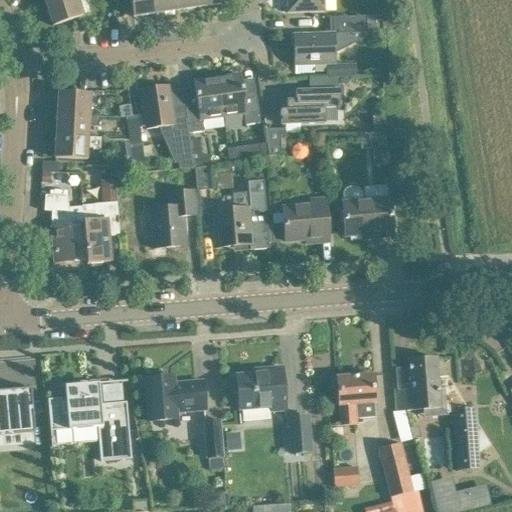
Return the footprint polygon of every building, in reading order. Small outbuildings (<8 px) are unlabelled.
[(77,0),(63,0),(45,6),(52,27),(83,17),(77,0)] [(155,15),(152,0),(129,0),(133,18),(155,15)] [(174,0),(152,0),(155,15),(176,12),(174,0)] [(196,0),(174,0),(176,12),(198,9),(196,0)] [(218,0),(196,0),(198,9),(220,5),(218,0)] [(286,0),(287,14),(324,13),(323,0),(286,0)] [(357,41),(357,34),(367,34),(366,18),(332,19),(333,35),(313,35),(293,36),(295,73),(296,73),(296,67),(334,65),(334,52),(336,52),(357,41)] [(241,76),(217,80),(222,117),(243,114),(245,127),(258,125),(256,96),(244,98),(241,76)] [(196,105),(185,107),(189,135),(204,133),(202,120),(222,117),(217,80),(193,83),(196,105)] [(189,135),(185,107),(171,109),(167,87),(140,91),(142,111),(143,116),(137,117),(138,121),(138,127),(145,126),(146,131),(161,128),(177,164),(178,164),(179,170),(194,168),(189,135)] [(280,111),(281,126),(325,124),(324,110),(340,109),(339,91),(295,92),(295,101),(285,101),(285,111),(280,111)] [(58,93),(56,115),(89,117),(90,95),(58,93)] [(120,119),(131,117),(130,106),(118,108),(120,119)] [(56,115),(55,137),(88,139),(88,138),(88,125),(94,126),(94,128),(98,128),(99,118),(89,117),(56,115)] [(126,123),(129,141),(140,140),(138,127),(138,121),(126,123)] [(284,129),(265,130),(267,144),(269,158),(281,156),(280,137),(284,137),(284,129)] [(364,135),(359,135),(360,150),(372,150),(373,167),(386,165),(389,165),(384,134),(383,134),(373,134),(364,135)] [(88,139),(55,137),(54,159),(86,161),(87,149),(92,149),(92,151),(100,151),(100,139),(88,138),(88,139)] [(140,140),(129,141),(132,160),(127,161),(129,175),(145,174),(140,140)] [(269,158),(267,144),(258,145),(259,159),(269,158)] [(42,163),(41,172),(58,173),(59,164),(42,163)] [(194,169),(196,192),(210,191),(208,168),(194,169)] [(192,169),(182,170),(183,190),(194,189),(192,169)] [(129,175),(115,177),(116,189),(150,185),(148,173),(145,174),(129,175)] [(41,175),(41,183),(50,183),(50,175),(41,175)] [(247,183),(248,193),(232,195),(234,211),(214,213),(216,233),(213,233),(215,249),(249,246),(250,251),(269,250),(268,244),(273,244),(271,225),(267,225),(263,182),(247,183)] [(389,200),(369,201),(362,202),(362,194),(360,191),(358,188),(354,187),(347,188),(344,190),(343,192),(342,196),(343,203),(342,204),(343,218),(345,238),(364,236),(365,240),(374,239),(392,237),(389,200)] [(151,210),(153,230),(154,250),(185,247),(182,217),(196,216),(195,196),(194,192),(169,194),(170,208),(151,210)] [(55,265),(86,262),(82,206),(68,207),(67,198),(65,198),(45,196),(44,212),(51,213),(50,234),(52,234),(55,265)] [(328,238),(326,218),(325,200),(310,201),(311,206),(282,209),(285,243),(306,241),(306,245),(328,243),(328,238)] [(86,262),(86,266),(109,264),(107,238),(119,237),(119,235),(117,203),(82,206),(86,262)] [(131,234),(119,235),(119,237),(120,247),(132,246),(131,234)] [(438,390),(436,359),(408,361),(410,390),(395,391),(397,413),(446,409),(446,416),(447,416),(447,413),(452,412),(457,472),(479,470),(477,453),(487,446),(475,426),(474,409),(465,410),(465,409),(464,410),(450,387),(445,390),(438,390)] [(239,411),(271,408),(271,412),(285,411),(282,369),(263,370),(264,374),(236,377),(236,379),(233,381),(234,394),(237,396),(239,411)] [(336,379),(340,427),(357,426),(356,420),(376,418),(375,403),(373,376),(336,379)] [(173,378),(164,378),(144,380),(148,423),(177,421),(176,414),(205,411),(203,382),(174,385),(173,378)] [(97,427),(98,445),(99,447),(101,462),(105,462),(105,463),(131,460),(126,403),(101,405),(100,393),(99,393),(98,389),(88,389),(88,385),(64,387),(65,399),(47,400),(52,449),(55,448),(55,447),(53,447),(51,431),(97,427)] [(0,436),(34,434),(30,390),(0,392),(0,436)] [(310,453),(308,417),(288,419),(291,455),(310,453)] [(223,458),(220,422),(203,424),(205,459),(223,458)] [(378,451),(391,499),(411,493),(408,481),(399,445),(378,451)] [(356,469),(343,470),(333,471),(335,488),(357,486),(356,469)] [(423,477),(408,481),(411,493),(427,489),(423,477)] [(145,511),(145,502),(134,503),(134,511),(145,511)]
